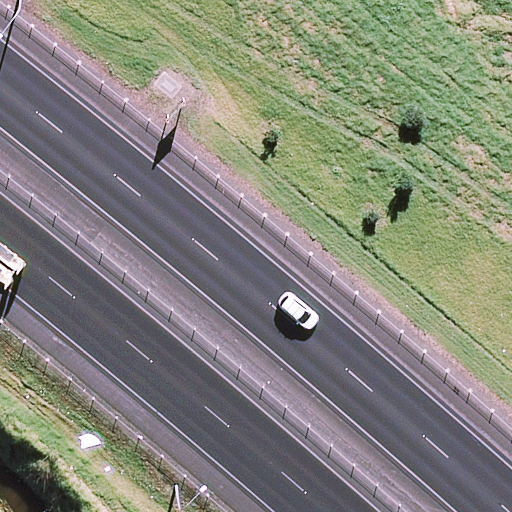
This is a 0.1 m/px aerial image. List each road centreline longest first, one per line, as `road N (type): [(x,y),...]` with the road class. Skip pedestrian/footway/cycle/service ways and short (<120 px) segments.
road 1 (motorway): [(0,81),(511,493)]
road 2 (motorway): [(315,511),(0,246)]
